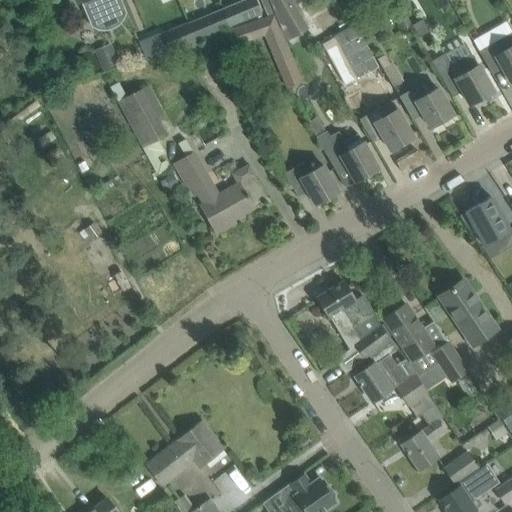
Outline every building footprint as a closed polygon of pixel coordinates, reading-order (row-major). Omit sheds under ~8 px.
[(76,0),(78,3),(81,2),(89,20),(91,27),(126,12),(123,6),(120,0),(76,0)] [(243,0),(223,9),(230,26),(261,12),(255,0),(243,0)] [(268,0),(275,14),(285,42),(308,29),(291,0),(268,0)] [(304,17),(315,37),(338,25),(327,5),(304,17)] [(223,9),(188,24),(161,35),(168,51),(230,26),(223,9)] [(402,31),(411,25),(404,12),(394,17),(402,31)] [(303,82),(285,42),(275,14),(224,31),(229,47),(264,36),(277,65),(287,89),(303,82)] [(422,19),(411,25),(418,37),(428,31),(422,19)] [(478,51),(482,57),(491,74),(492,74),(490,69),(500,64),(510,82),(511,80),(511,33),(511,32),(478,51)] [(94,50),(102,70),(119,63),(111,43),(94,50)] [(443,54),(431,60),(452,97),(453,96),(450,92),(460,87),(470,105),(493,92),(483,74),(471,55),(450,67),(443,54)] [(386,56),(378,61),(393,87),(404,80),(392,62),(390,63),(386,56)] [(393,87),(378,61),(376,58),(368,63),(373,73),(372,74),(383,92),(386,91),(393,87)] [(142,88),(126,97),(118,82),(111,86),(118,101),(143,147),(158,140),(167,135),(160,121),(142,88)] [(399,96),(402,102),(412,119),(413,119),(411,115),(420,109),(430,127),(452,115),(437,87),(423,95),(418,85),(399,96)] [(412,138),(391,100),(359,119),(372,142),(373,142),(370,137),(380,132),(390,150),(412,138)] [(339,133),(330,138),(326,131),(325,131),(321,124),(311,129),(337,174),(338,173),(335,169),(345,164),(355,182),(378,169),(363,142),(349,150),(339,133)] [(175,162),(188,185),(194,195),(198,193),(204,204),(200,206),(216,233),(228,226),(226,223),(252,208),(239,184),(254,175),(248,164),(231,174),(237,185),(218,196),(206,175),(185,139),(178,143),(185,157),(175,162)] [(84,161),(78,164),(81,171),(88,168),(84,161)] [(284,174),(287,179),(297,197),(298,196),(296,192),(305,187),(315,205),(338,192),(322,165),(309,173),(303,162),(284,174)] [(164,179),(169,188),(177,184),(172,174),(164,179)] [(465,213),(474,230),(476,233),(483,244),(499,236),(509,230),(502,218),(503,217),(491,197),(465,213)] [(101,233),(94,222),(84,229),(92,240),(101,233)] [(439,296),(451,313),(474,344),(496,328),(462,280),(439,296)] [(334,313),(354,346),(365,359),(390,339),(379,324),(362,296),(355,301),(343,281),(327,291),(325,288),(318,293),(319,296),(316,298),(328,317),(334,313)] [(383,318),(394,335),(411,360),(432,345),(420,329),(422,328),(404,304),(383,318)] [(433,322),(422,329),(435,349),(430,352),(450,383),(468,371),(448,340),(446,342),(433,322)] [(511,338),(503,345),(511,358),(511,391),(492,405),(511,434),(511,338)] [(373,363),(371,364),(355,375),(372,401),(391,389),(383,377),(398,367),(397,366),(405,360),(397,350),(390,355),(389,354),(374,364),(373,363)] [(412,374),(405,380),(395,386),(408,406),(427,394),(414,373),(412,374)] [(420,431),(418,432),(401,444),(419,469),(437,457),(427,442),(444,430),(437,420),(420,432),(420,431)] [(487,428),(495,441),(506,434),(498,421),(487,428)] [(147,464),(160,481),(162,484),(194,459),(199,466),(222,448),(201,422),(147,464)] [(444,468),(454,484),(477,468),(467,452),(444,468)] [(224,495),(246,483),(237,465),(214,477),(224,495)] [(493,478),(485,468),(460,486),(459,485),(439,499),(447,511),(470,511),(482,505),(473,492),(478,489),(493,478)] [(263,502),(269,511),(319,511),(335,501),(333,498),(334,494),(329,487),(325,487),(319,478),(309,485),(302,474),(280,490),(268,499),(263,502)] [(511,476),(494,489),(504,504),(511,498),(511,476)] [(182,495),(173,502),(180,511),(218,511),(209,499),(193,511),(182,495)] [(88,511),(117,511),(107,498),(88,511)]
